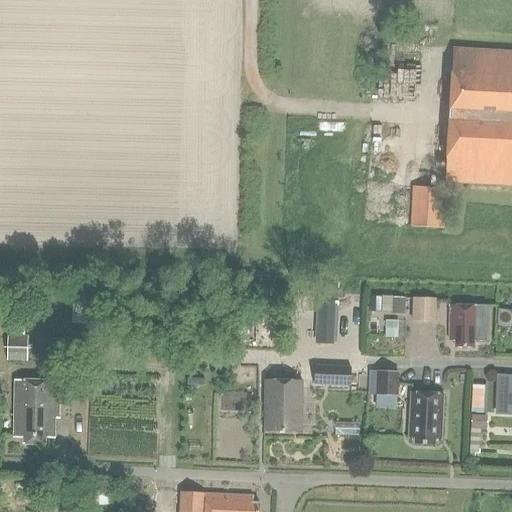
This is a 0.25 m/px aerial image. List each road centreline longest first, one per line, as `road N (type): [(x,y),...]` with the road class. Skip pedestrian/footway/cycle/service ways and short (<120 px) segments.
road 1 (residential): [(281,479),(0,468)]
road 2 (residential): [(511,487),(281,479)]
road 3 (residential): [(511,363),(368,359)]
